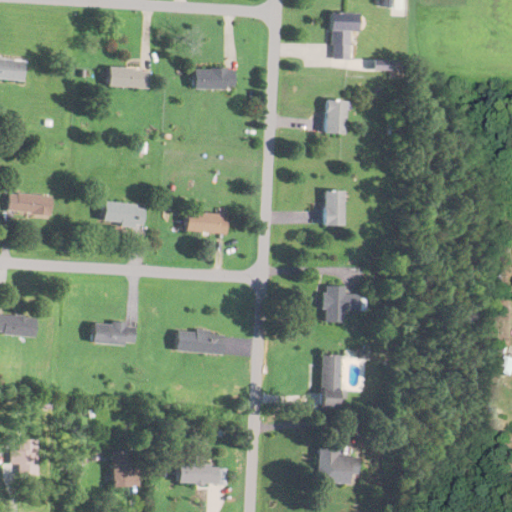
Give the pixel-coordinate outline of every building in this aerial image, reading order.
[(359,13),(330,12),(329,59),(348,59),(348,31),(359,31),(359,13)] [(0,78),(19,80),(21,61),(0,58),(0,78)] [(148,68),(106,67),(106,88),(147,88),(148,68)] [(233,68),(191,68),(191,89),(233,89),(233,68)] [(324,133),(345,134),(345,100),(325,100),(324,133)] [(343,226),(343,190),(323,190),(323,226),(343,226)] [(47,214),(49,196),(6,192),(5,210),(47,214)] [(142,226),(144,205),(102,201),(100,223),(142,226)] [(225,213),(185,212),(185,232),(225,233),(225,213)] [(345,287),(321,287),(321,312),(360,312),(360,295),(345,295),(345,287)] [(0,335),(32,338),(33,318),(0,315),(0,335)] [(91,346),(133,345),(133,323),(90,324),(91,346)] [(221,331),(174,333),(175,354),(222,353),(221,331)] [(339,356),(320,356),(320,412),(339,412),(339,356)] [(502,372),(511,375),(511,357),(509,356),(502,372)] [(6,466),(14,466),(14,476),(35,476),(35,440),(13,440),(13,449),(6,449),(6,466)] [(316,483),(350,485),(353,453),(318,451),(316,483)] [(110,453),(110,486),(137,486),(137,453),(110,453)] [(177,464),(177,485),(216,485),(216,464),(177,464)]
